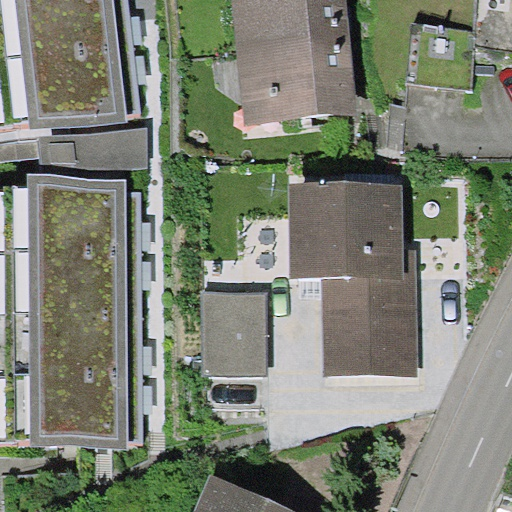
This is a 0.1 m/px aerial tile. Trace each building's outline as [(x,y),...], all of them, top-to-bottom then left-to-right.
[(0,0),(0,121),(29,117),(31,127),(127,121),(126,115),(140,114),(127,0),(0,0)] [(232,0),(237,45),(350,33),(346,0),(232,0)] [(350,33),(237,45),(245,124),(358,113),(354,71),(350,33)] [(127,191),(126,179),(28,173),(28,188),(0,190),(0,441),(29,440),(29,445),(128,450),(129,443),(143,443),(141,192),(127,191)] [(403,183),(290,184),(290,277),(322,277),(323,376),(418,376),(418,322),(417,250),(404,250),(403,183)] [(267,376),(267,293),(203,293),(203,375),(267,376)] [(291,511),(211,475),(193,511),(291,511)]
